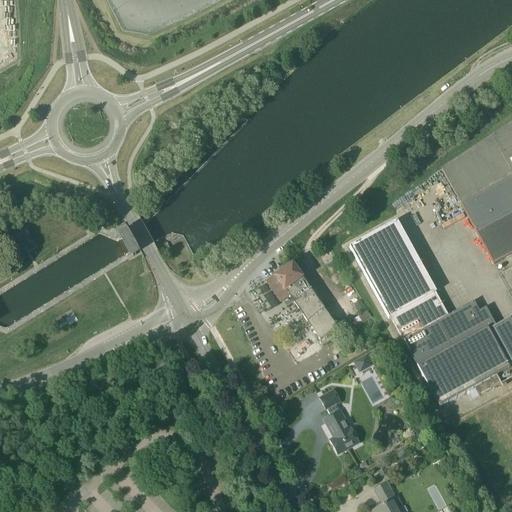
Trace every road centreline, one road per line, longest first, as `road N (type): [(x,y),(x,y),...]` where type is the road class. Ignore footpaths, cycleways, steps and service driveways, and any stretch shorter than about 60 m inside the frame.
road 1 (unclassified): [(232,278),(478,77),(511,61)]
road 2 (tertiary): [(292,511),(188,325)]
road 3 (secondary): [(176,86),(334,0)]
road 4 (unclassified): [(0,393),(128,339)]
road 5 (tertiary): [(177,306),(113,187)]
